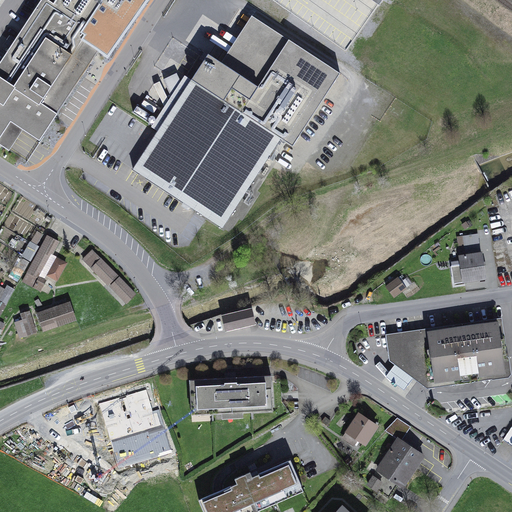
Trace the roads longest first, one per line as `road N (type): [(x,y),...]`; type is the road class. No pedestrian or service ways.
road 1 (residential): [(163,0),(39,192)]
road 2 (residential): [(39,192),(139,269),(178,354)]
road 3 (residential): [(511,296),(347,320),(322,357)]
road 4 (primary): [(178,354),(82,383),(0,421)]
road 5 (primary): [(474,453),(322,357)]
road 6 (primary): [(322,357),(252,343),(178,354)]
road 7 (track): [(325,196),(455,154)]
road 8 (track): [(33,343),(160,301)]
road 9 (track): [(325,196),(276,213),(212,262)]
